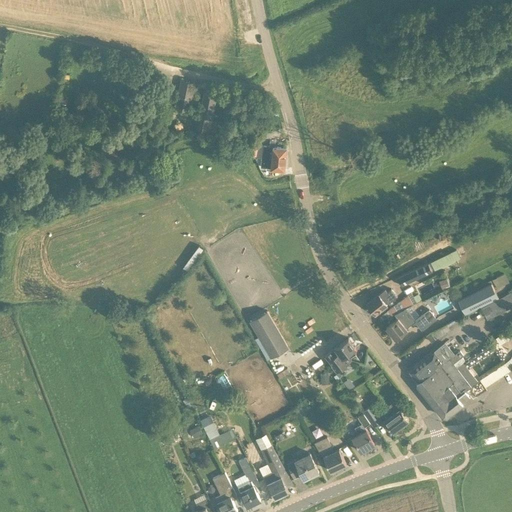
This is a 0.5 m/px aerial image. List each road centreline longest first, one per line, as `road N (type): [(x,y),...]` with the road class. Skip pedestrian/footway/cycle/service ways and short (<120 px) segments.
road 1 (tertiary): [(440,453),(430,419),(322,263),(257,0)]
road 2 (track): [(278,89),(6,27)]
road 3 (tertiary): [(285,511),(440,453)]
